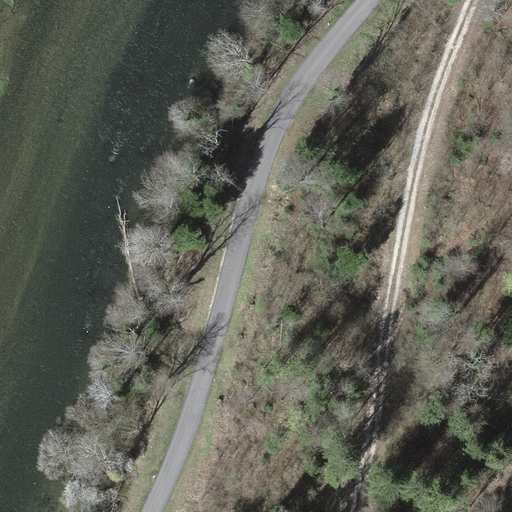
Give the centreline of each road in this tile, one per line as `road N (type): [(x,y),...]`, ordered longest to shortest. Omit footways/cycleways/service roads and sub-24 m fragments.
road 1 (unclassified): [(371,0),(297,97),(273,150),(174,455),(145,511)]
road 2 (track): [(345,511),(366,456),(406,185),(469,0)]
